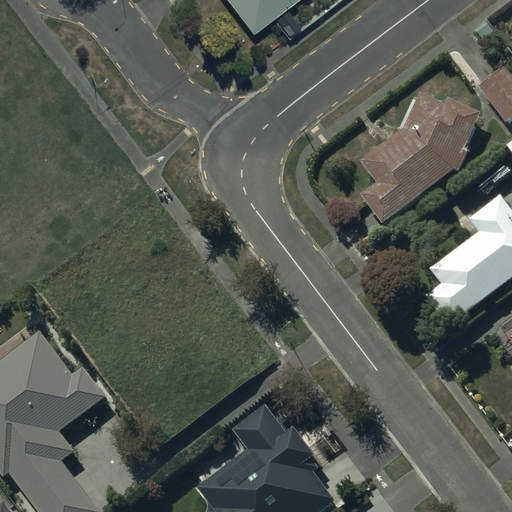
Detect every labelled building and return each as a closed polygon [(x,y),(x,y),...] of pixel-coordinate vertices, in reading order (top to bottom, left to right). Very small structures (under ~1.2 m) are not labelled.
[(226,0),(250,32),(272,16),(286,36),(300,26),(285,4),(290,0),(226,0)] [(511,79),(506,71),(480,91),(508,127),(511,124),(511,79)] [(386,228),(456,173),(463,176),(471,157),(466,155),(482,117),(450,103),(448,109),(422,98),(406,134),(362,166),(380,189),(364,201),(386,228)] [(452,331),(511,285),(511,211),(504,201),(472,225),(482,237),(434,274),(445,289),(429,301),(452,331)] [(44,337),(0,368),(0,472),(8,483),(13,479),(36,511),(97,511),(65,466),(77,457),(62,437),(108,403),(86,372),(75,380),(44,337)] [(201,493),(214,511),(327,511),(336,506),(315,478),(320,474),(314,466),(318,462),(297,435),(289,441),(267,413),(236,436),(251,455),(201,493)]
